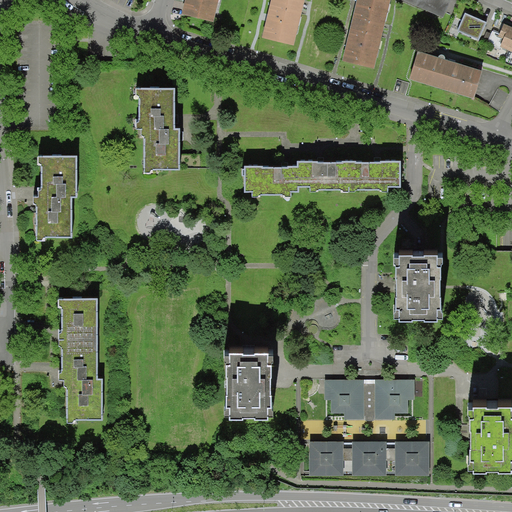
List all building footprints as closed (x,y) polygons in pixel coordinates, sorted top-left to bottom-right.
[(216,0),(183,0),(181,13),(212,20),(216,0)] [(266,0),(258,34),(287,41),(298,0),(266,0)] [(368,63),(384,0),(350,0),(337,56),(368,63)] [(442,0),(415,0),(439,9),(442,0)] [(487,22),(464,12),(456,32),(479,41),(487,22)] [(511,50),(511,29),(505,27),(498,44),(511,50)] [(466,98),(476,70),(410,48),(401,76),(466,98)] [(173,86),(139,86),(139,125),(145,125),(146,169),(179,169),(179,136),(179,127),(174,127),(174,119),(173,86)] [(77,153),(41,154),(41,176),(42,193),(34,193),(35,218),(35,238),(72,237),(72,196),(78,196),(77,153)] [(275,165),(244,165),(243,191),(298,191),(298,185),(319,185),(319,188),(340,188),(340,185),(358,186),(358,188),(380,188),(380,185),(398,185),(398,159),(369,159),(331,159),(297,158),(297,165),(275,165)] [(439,247),(394,248),(395,314),(440,313),(439,247)] [(98,296),(60,296),(60,317),(61,355),(61,377),(69,377),(69,399),(69,418),(103,417),(103,378),(98,378),(98,296)] [(273,345),(229,344),(227,412),(272,412),(273,345)] [(413,379),(322,378),(322,399),(329,399),(329,413),(344,413),(344,420),(392,420),(392,412),(405,413),(406,399),(413,399),(413,379)] [(511,399),(471,400),(472,467),(511,466),(511,399)] [(340,440),(306,440),(306,473),(340,473),(340,460),(349,460),(349,474),(383,474),(383,459),(392,459),(392,475),(426,475),(426,441),(392,441),(392,448),(382,448),(382,441),(348,441),(348,447),(340,447),(340,440)]
